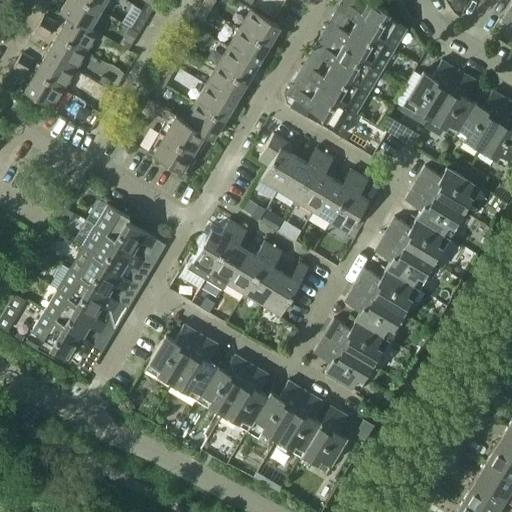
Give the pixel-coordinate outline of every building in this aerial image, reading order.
[(89,26),(100,9),(84,0),(65,0),(59,11),(68,16),(69,16),(89,27),(89,26)] [(84,0),(100,9),(104,0),(84,0)] [(203,0),(200,5),(209,10),(214,0),(203,0)] [(260,0),(255,0),(253,4),(263,11),(267,4),(260,0)] [(371,35),(394,49),(407,27),(384,14),(387,10),(370,0),(367,0),(361,12),(345,2),(340,11),(355,21),(356,20),(374,31),(371,35)] [(209,10),(200,5),(194,15),(203,20),(209,10)] [(239,28),(267,45),(279,25),(250,8),(239,28)] [(511,37),(511,13),(507,11),(502,20),(511,25),(511,36),(511,37)] [(43,15),(39,23),(50,29),(54,22),(43,15)] [(68,16),(57,34),(86,51),(98,31),(89,26),(89,27),(69,16),(68,16)] [(382,70),(394,49),(371,35),(374,31),(356,20),(355,21),(348,33),(333,23),(327,33),(343,42),(343,41),(361,52),(359,56),(382,70)] [(50,29),(39,23),(35,30),(46,37),(50,29)] [(256,63),(267,45),(239,28),(228,46),(256,63)] [(178,43),(186,47),(193,35),(185,31),(178,43)] [(57,34),(46,53),(75,70),(86,51),(57,34)] [(369,91),(382,70),(359,56),(361,52),(343,41),(343,42),(336,54),(320,44),(314,54),(330,63),(330,62),(349,73),(346,77),(362,87),(369,91)] [(180,58),(186,47),(178,43),(172,53),(180,58)] [(245,82),(256,63),(228,46),(216,65),(245,82)] [(21,52),(17,59),(28,66),(32,59),(21,52)] [(46,53),(35,71),(64,88),(75,70),(46,53)] [(28,66),(17,59),(13,67),(24,74),(28,66)] [(429,117),(458,69),(441,59),(431,75),(422,69),(406,97),(416,103),(413,107),(429,117)] [(356,112),(369,91),(362,87),(346,77),(349,73),(330,62),(330,63),(323,75),(307,65),(302,75),(317,84),(318,84),(336,94),(334,98),(349,108),(356,112)] [(234,101),(245,82),(216,65),(205,83),(234,101)] [(157,79),(165,84),(172,73),(163,68),(157,79)] [(458,69),(429,117),(445,126),(448,122),(457,128),(474,100),(465,95),(475,79),(458,69)] [(64,88),(35,71),(24,90),(52,107),(64,88)] [(165,84),(157,79),(150,91),(158,95),(165,84)] [(223,119),(234,101),(205,83),(194,102),(223,119)] [(318,84),(317,84),(310,96),(295,87),(289,96),(323,116),(320,120),(344,134),(356,112),(349,108),(334,98),(336,94),(318,84)] [(474,100),(457,128),(467,133),(464,138),(480,147),(509,99),(492,89),(482,105),(474,100)] [(511,100),(509,99),(480,147),(496,157),(498,152),(508,158),(511,152),(511,100)] [(125,112),(133,117),(140,104),(132,100),(125,112)] [(192,152),(203,133),(183,121),(184,119),(152,101),(148,108),(163,117),(164,121),(158,131),(192,152)] [(194,102),(184,119),(183,121),(203,133),(212,138),(223,119),(194,102)] [(127,127),(133,117),(125,112),(119,122),(127,127)] [(192,152),(158,131),(147,150),(181,170),(192,152)] [(278,188),(297,156),(289,151),(293,144),(273,133),(258,158),(268,165),(260,177),(278,188)] [(278,188),(296,198),(323,152),(315,146),(306,161),(297,156),(278,188)] [(296,198),(313,209),(332,177),(324,172),(332,157),(323,152),(296,198)] [(414,181),(462,210),(471,194),(467,192),(473,182),(445,165),(440,174),(424,165),(414,181)] [(313,209),(331,219),(359,173),(350,168),(341,182),(332,177),(313,209)] [(359,173),(331,219),(348,230),(368,198),(359,193),(367,178),(359,173)] [(415,217),(442,233),(448,223),(453,226),(462,210),(414,181),(404,198),(420,208),(415,217)] [(250,200),(244,209),(258,218),(264,209),(250,200)] [(132,252),(139,240),(155,249),(160,240),(127,220),(129,216),(106,202),(93,224),(100,228),(116,237),(113,241),(132,252)] [(267,209),(261,220),(276,229),(282,218),(267,209)] [(437,242),(442,233),(415,217),(410,225),(393,215),(383,232),(432,261),(441,245),(437,242)] [(188,266),(205,278),(237,224),(228,218),(220,233),(211,228),(191,260),(192,260),(188,266)] [(93,224),(81,245),(87,249),(103,258),(101,263),(119,273),(126,261),(142,270),(148,261),(132,252),(113,241),(116,237),(100,228),(93,224)] [(222,289),(227,281),(246,249),(237,244),(246,229),(237,224),(205,278),(222,289)] [(385,267),(412,284),(418,274),(422,277),(432,261),(383,232),(373,249),(390,259),(385,267)] [(227,281),(244,291),(272,245),(263,239),(255,254),(246,249),(227,281)] [(106,294),(107,294),(114,282),(129,291),(135,282),(119,273),(101,263),(103,258),(87,249),(81,245),(68,266),(75,270),(91,280),(88,284),(106,294)] [(244,291),(262,302),(281,270),(272,265),(281,250),(272,245),(244,291)] [(281,270),(262,302),(280,312),(308,266),(298,260),(290,275),(281,270)] [(94,316),(94,315),(101,303),(117,313),(122,303),(107,294),(106,294),(88,284),(91,280),(75,270),(68,266),(55,287),(78,301),(76,305),(94,316)] [(412,284),(385,267),(379,276),(363,266),(353,283),(401,312),(411,296),(406,293),(412,284)] [(401,312),(353,283),(343,300),(359,310),(354,318),(382,334),(387,325),(392,327),(401,312)] [(94,315),(94,316),(76,305),(78,301),(55,287),(43,308),(66,322),(63,326),(81,337),(82,336),(89,324),(104,334),(110,324),(94,315)] [(66,322),(43,308),(30,330),(52,343),(50,347),(68,358),(76,345),(92,355),(97,345),(82,336),(81,337),(63,326),(66,322)] [(382,334),(354,318),(349,327),(333,317),(323,334),(371,362),(380,347),(376,344),(382,334)] [(156,372),(172,381),(200,333),(183,323),(174,339),(165,334),(148,361),(158,367),(156,372)] [(295,326),(288,337),(292,339),(299,328),(295,326)] [(190,386),(200,392),(216,364),(207,359),(217,343),(200,333),(172,381),(187,390),(190,386)] [(371,362),(323,334),(313,351),(329,360),(324,369),(351,386),(357,376),(361,378),(371,362)] [(207,402),(222,411),(251,363),(234,353),(225,369),(216,364),(200,392),(209,397),(207,402)] [(251,363),(222,411),(238,421),(241,416),(250,422),(267,394),(266,394),(258,389),(268,373),(251,363)] [(251,422),(246,430),(257,436),(262,429),(276,437),(305,389),(288,379),(278,395),(269,390),(266,394),(267,394),(253,418),(251,422)] [(320,420),(312,415),(321,399),(305,389),(276,437),(292,447),(294,442),(303,448),(301,452),(320,420)] [(320,420),(301,452),(317,462),(320,458),(330,464),(346,436),(337,431),(347,414),(329,404),(320,420)] [(355,414),(349,424),(362,432),(369,422),(355,414)] [(511,428),(507,425),(496,444),(511,453),(511,428)] [(511,453),(496,444),(484,463),(511,479),(511,453)] [(511,479),(484,463),(473,481),(503,499),(511,504),(511,479)] [(482,511),(495,511),(503,499),(473,481),(462,499),(482,511)] [(482,511),(462,499),(454,511),(482,511)]
